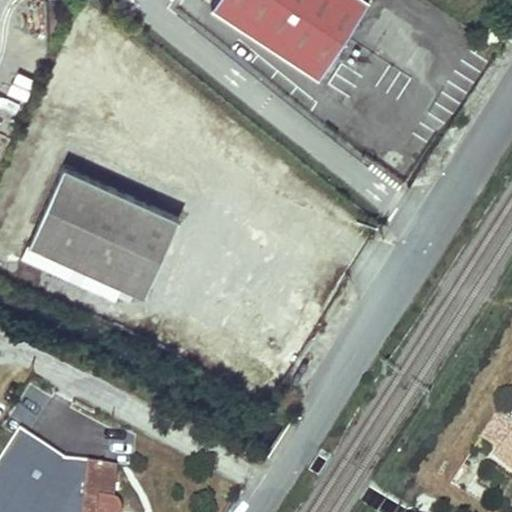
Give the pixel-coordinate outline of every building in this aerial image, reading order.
[(207,0),(202,8),(288,62),(302,41),(324,55),(358,0),(207,0)] [(427,51),(402,35),(409,24),(381,8),(360,43),(412,74),(427,51)] [(489,23),(479,39),(493,48),(503,32),(489,23)] [(302,41),(288,62),(310,76),(324,55),(302,41)] [(175,219),(58,167),(23,245),(139,297),(175,219)] [(511,436),(497,455),(511,466),(511,436)] [(59,463),(54,511),(117,511),(117,509),(115,505),(112,502),(108,501),(111,468),(59,463)]
